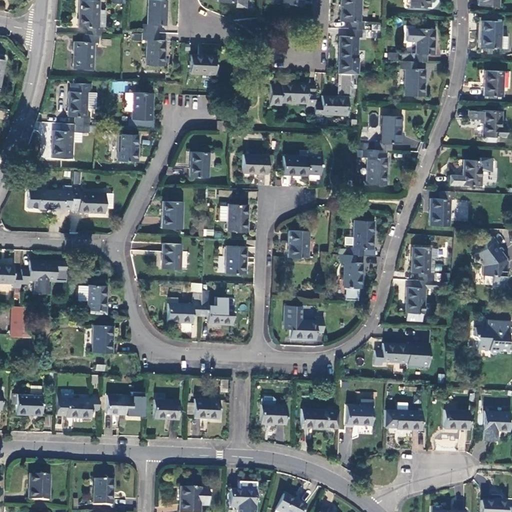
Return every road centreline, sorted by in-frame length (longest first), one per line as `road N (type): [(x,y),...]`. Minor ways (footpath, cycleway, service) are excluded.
road 1 (residential): [(461,0),(449,105),(366,332),(317,359),(257,357)]
road 2 (residential): [(257,357),(146,348),(117,249)]
road 3 (residential): [(310,196),(278,195),(264,213),(257,357)]
road 4 (residential): [(209,116),(185,115),(117,249)]
road 5 (residential): [(0,178),(42,29)]
road 6 (unclassified): [(237,459),(289,466),(373,511)]
road 7 (unclassified): [(1,448),(146,456)]
